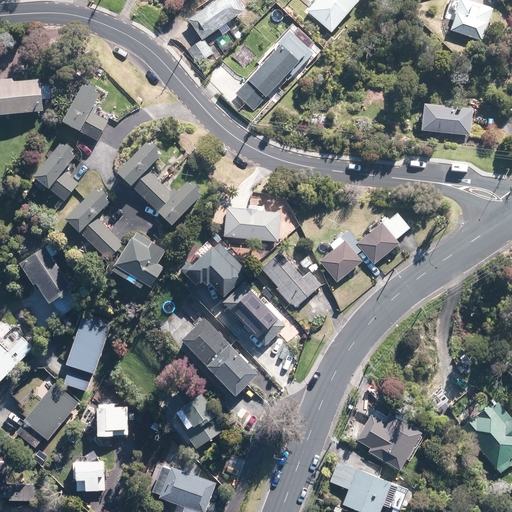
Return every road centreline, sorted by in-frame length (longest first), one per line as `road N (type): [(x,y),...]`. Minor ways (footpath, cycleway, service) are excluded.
road 1 (residential): [(0,16),(59,14),(113,28),(158,57),(234,138),(267,156),(469,188),(511,212)]
road 2 (tertiary): [(280,511),(325,391),(367,325),(423,272),(511,216)]
road 3 (unknown): [(202,109),(138,119),(103,145),(103,182),(143,229)]
